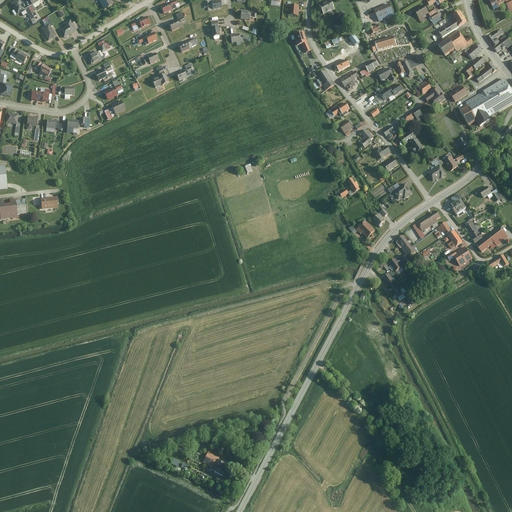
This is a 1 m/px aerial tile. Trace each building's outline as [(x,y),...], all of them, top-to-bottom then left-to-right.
[(23,11),(17,0),(15,0),(8,4),(15,16),(23,11)] [(114,5),(110,0),(94,0),(102,12),(114,5)] [(168,2),(157,8),(161,16),(171,12),(169,8),(176,4),(174,0),(167,0),(168,2)] [(222,9),(220,1),(210,3),(211,10),(222,9)] [(328,1),(317,7),(322,17),(334,10),(328,1)] [(388,6),(371,13),(376,23),(392,16),(388,6)] [(428,15),(423,6),(412,11),(417,21),(428,15)] [(299,18),(299,8),(289,7),(288,18),(299,18)] [(250,11),(241,11),(241,19),(250,20),(250,18),(256,18),(256,14),(250,14),(250,11)] [(431,21),(438,17),(435,11),(428,15),(431,21)] [(466,23),(459,12),(449,18),(452,23),(437,33),(441,39),(466,23)] [(183,19),(179,13),(174,16),(177,22),(183,19)] [(150,25),(146,16),(128,25),(131,29),(137,26),(139,31),(150,25)] [(174,19),(165,25),(170,34),(180,28),(174,19)] [(55,37),(49,28),(53,26),(49,20),(45,22),(47,26),(40,30),(47,42),(55,37)] [(74,32),(68,21),(60,26),(62,29),(58,31),(63,39),(74,32)] [(217,28),(209,30),(212,39),(219,37),(217,28)] [(486,39),(489,44),(495,40),(495,39),(499,36),(497,32),(486,39)] [(156,41),(152,33),(142,38),(141,36),(135,39),(138,45),(143,42),(145,47),(156,41)] [(305,44),(303,33),(291,34),(294,48),(301,46),(304,54),(309,52),(305,44)] [(469,47),(459,33),(448,41),(454,51),(457,54),(469,47)] [(239,34),(228,36),(230,45),(241,43),(239,34)] [(498,44),(495,40),(489,44),(495,51),(502,46),(506,51),(511,46),(511,42),(506,34),(498,40),(500,43),(498,44)] [(194,42),(193,39),(174,47),(178,55),(189,50),(187,45),(194,42)] [(396,46),(394,39),(375,44),(376,47),(373,48),(374,52),(396,46)] [(448,41),(436,49),(443,59),(454,51),(448,41)] [(106,51),(103,44),(98,47),(101,53),(106,51)] [(482,53),(475,46),(466,54),(473,62),(482,53)] [(27,58),(13,49),(8,56),(23,65),(27,58)] [(100,61),(96,52),(84,58),(88,66),(100,61)] [(147,67),(160,61),(157,53),(145,58),(144,55),(136,59),(137,62),(144,59),(147,67)] [(417,67),(414,60),(405,64),(405,63),(399,65),(398,63),(394,65),(400,77),(404,75),(407,80),(413,77),(410,71),(417,67)] [(486,65),(481,60),(472,68),(475,71),(480,66),(483,68),(486,65)] [(53,69),(43,63),(38,71),(47,77),(53,69)] [(111,70),(108,63),(103,66),(106,73),(111,70)] [(374,70),(377,69),(374,63),(364,69),(368,76),(375,72),(374,70)] [(185,71),(173,75),(176,83),(187,79),(186,74),(192,71),(190,65),(184,67),(185,71)] [(496,71),(490,65),(485,67),(487,70),(471,82),(475,87),(496,71)] [(472,68),(465,74),(470,80),(474,77),(472,74),(475,71),(472,68)] [(397,82),(391,71),(387,73),(386,70),(375,75),(379,83),(387,80),(389,86),(397,82)] [(102,71),(93,75),(96,82),(106,78),(102,71)] [(331,81),(325,72),(317,76),(320,80),(324,87),(331,81)] [(359,78),(355,72),(339,81),(346,94),(356,88),(354,85),(356,83),(354,81),(359,78)] [(168,83),(164,75),(150,81),(152,84),(149,85),(152,91),(168,83)] [(119,94),(125,92),(119,80),(114,82),(119,94)] [(320,80),(312,84),(316,91),(320,89),(324,87),(320,80)] [(487,119),(511,105),(511,92),(505,80),(462,102),(465,108),(459,112),(466,127),(474,123),(477,129),(489,122),(487,119)] [(324,94),(335,87),(331,81),(324,87),(320,89),(324,94)] [(431,89),(426,83),(418,89),(423,95),(431,89)] [(13,87),(0,85),(0,86),(0,95),(11,97),(13,87)] [(394,99),(403,92),(398,85),(389,92),(387,89),(377,96),(383,104),(392,97),(394,99)] [(74,97),(74,88),(55,89),(56,92),(59,92),(59,98),(74,97)] [(117,96),(113,88),(102,93),(106,102),(117,96)] [(454,105),(468,95),(462,88),(449,97),(454,105)] [(446,100),(438,89),(424,99),(427,104),(430,102),(435,109),(446,100)] [(47,103),(49,92),(44,92),(43,94),(29,92),(28,101),(47,103)] [(126,110),(122,101),(110,107),(114,115),(126,110)] [(340,116),(349,111),(345,104),(331,113),(333,117),(338,113),(340,116)] [(423,115),(419,109),(411,114),(414,119),(417,123),(422,119),(421,116),(423,115)] [(15,126),(16,116),(6,114),(4,125),(15,126)] [(402,119),(405,124),(414,119),(411,114),(402,119)] [(35,128),(36,121),(26,119),(24,129),(31,130),(31,127),(35,128)] [(76,130),(78,121),(66,119),(64,133),(72,134),(72,130),(76,130)] [(89,130),(90,121),(82,120),(81,129),(89,130)] [(61,124),(46,121),(45,130),(60,132),(61,124)] [(353,129),(348,121),(339,127),(346,138),(351,134),(349,131),(353,129)] [(385,138),(394,132),(390,127),(382,133),(385,138)] [(362,149),(372,143),(371,141),(373,139),(367,130),(360,134),(363,139),(358,142),(362,149)] [(403,146),(415,139),(410,131),(398,139),(403,146)] [(463,139),(458,142),(461,147),(459,148),(462,153),(469,149),(463,139)] [(424,150),(417,140),(409,145),(412,148),(408,150),(412,157),(424,150)] [(391,153),(386,146),(375,154),(380,161),(391,153)] [(460,152),(457,154),(458,156),(454,158),(457,164),(464,159),(460,152)] [(400,165),(394,156),(377,167),(380,172),(383,170),(386,174),(400,165)] [(448,157),(441,161),(449,173),(456,168),(448,157)] [(246,166),(249,173),(254,171),(251,164),(246,166)] [(445,176),(439,167),(425,175),(430,183),(438,179),(439,180),(445,176)] [(353,184),(351,179),(345,181),(352,195),(360,191),(356,183),(353,184)] [(412,196),(404,184),(398,188),(391,193),(397,202),(402,198),(404,201),(412,196)] [(398,188),(396,185),(386,192),(388,194),(391,193),(398,188)] [(486,187),(477,192),(482,199),(490,195),(486,187)] [(347,196),(344,190),(337,195),(340,200),(347,196)] [(492,196),(496,203),(503,199),(501,195),(497,198),(495,194),(492,196)] [(56,197),(40,199),(41,211),(57,209),(56,197)] [(13,199),(0,200),(0,221),(16,219),(15,216),(13,202),(13,199)] [(29,214),(27,200),(13,202),(15,216),(29,214)] [(453,217),(465,209),(460,201),(448,209),(453,217)] [(437,221),(439,219),(435,212),(416,225),(422,234),(438,223),(437,221)] [(384,222),(378,215),(372,220),(378,227),(384,222)] [(375,231),(363,222),(356,230),(368,240),(375,231)] [(450,231),(445,224),(437,229),(440,232),(435,235),(438,239),(450,231)] [(482,238),(472,224),(464,230),(473,244),(482,238)] [(416,225),(412,228),(420,241),(424,238),(422,234),(416,225)] [(507,239),(498,228),(473,247),(479,254),(492,244),(495,249),(507,239)] [(460,244),(453,234),(447,238),(450,243),(446,246),(450,251),(460,244)] [(403,237),(395,243),(404,257),(401,260),(405,266),(410,263),(407,259),(415,253),(403,237)] [(473,260),(465,248),(454,255),(453,253),(445,258),(448,263),(451,261),(458,271),(473,260)] [(429,250),(423,253),(426,258),(432,255),(429,250)] [(508,266),(503,257),(484,267),(486,272),(499,265),(502,269),(508,266)] [(396,264),(394,260),(388,264),(394,273),(400,269),(396,264)] [(403,273),(407,270),(405,266),(401,260),(396,264),(400,269),(403,273)] [(392,273),(382,279),(393,295),(399,291),(391,280),(395,277),(392,273)] [(207,453),(205,456),(201,462),(212,468),(217,459),(207,453)]
